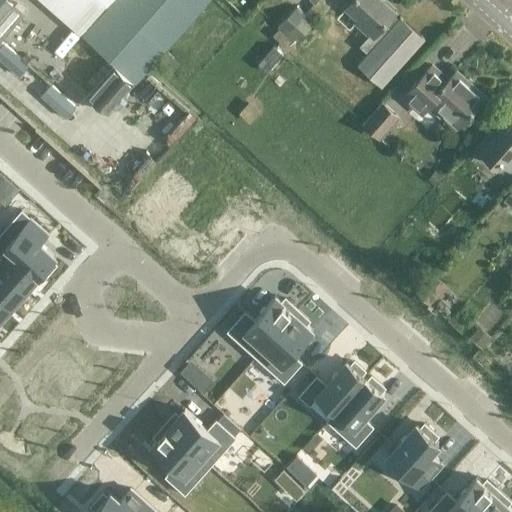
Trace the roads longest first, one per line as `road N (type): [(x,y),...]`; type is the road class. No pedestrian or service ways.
road 1 (residential): [(196,316),(256,249),(278,242),(511,447)]
road 2 (residential): [(120,249),(82,291),(95,329),(172,343)]
road 3 (residential): [(120,249),(0,142)]
road 4 (residential): [(73,457),(172,343)]
